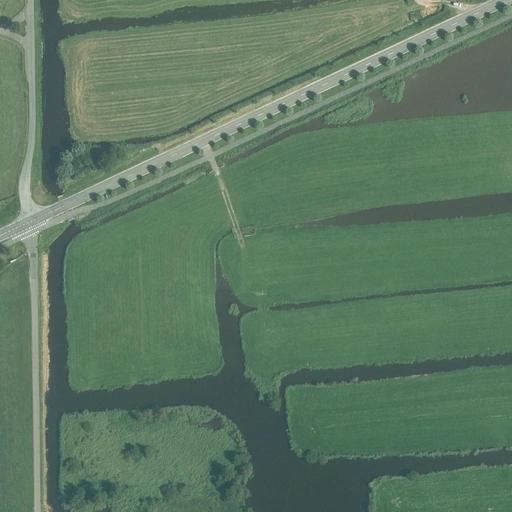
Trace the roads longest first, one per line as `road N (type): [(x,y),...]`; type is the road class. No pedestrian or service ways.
road 1 (tertiary): [(29,224),(511,0)]
road 2 (unclassified): [(36,511),(29,224)]
road 3 (unclassified): [(29,224),(23,184),(31,135),(30,0)]
